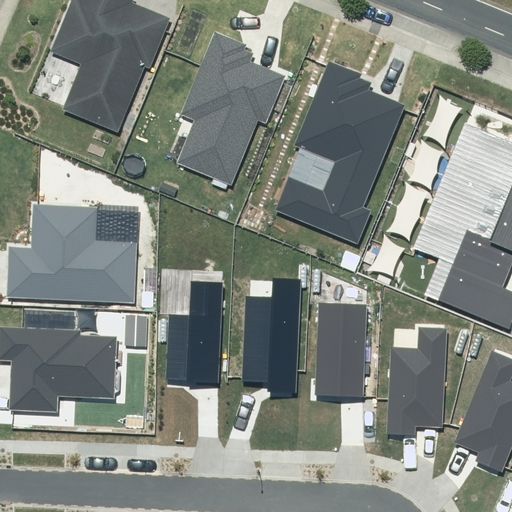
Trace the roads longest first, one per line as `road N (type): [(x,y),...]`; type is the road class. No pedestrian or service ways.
road 1 (unknown): [(317,0),(288,511)]
road 2 (residential): [(104,486),(366,511)]
